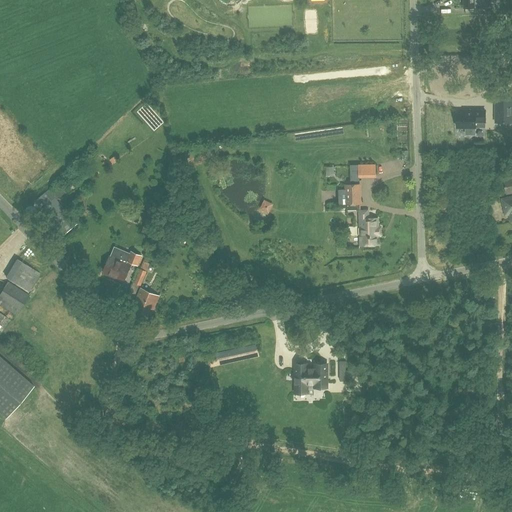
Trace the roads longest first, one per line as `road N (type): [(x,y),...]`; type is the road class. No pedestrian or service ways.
road 1 (unclassified): [(422,279),(144,334),(117,324),(0,201)]
road 2 (unclassified): [(422,279),(414,0)]
